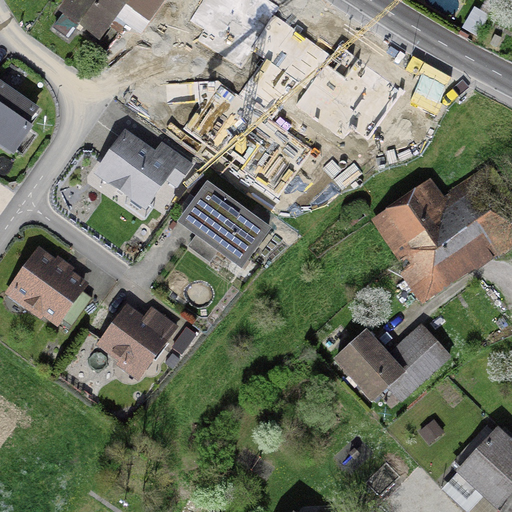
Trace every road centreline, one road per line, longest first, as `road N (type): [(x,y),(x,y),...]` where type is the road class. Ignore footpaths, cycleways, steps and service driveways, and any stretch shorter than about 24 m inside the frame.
road 1 (residential): [(0,236),(68,138),(74,114),(56,76),(18,48),(0,20)]
road 2 (secondary): [(376,0),(511,79)]
